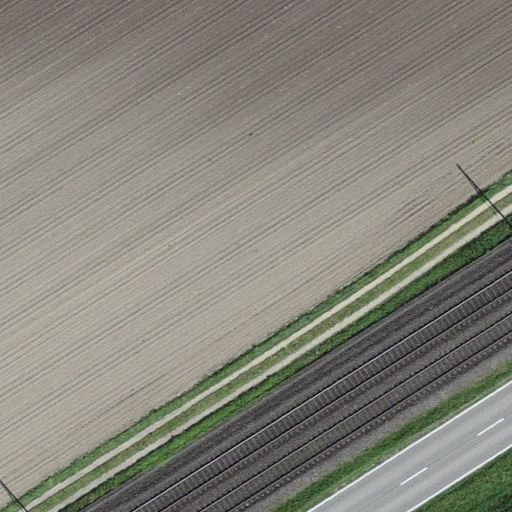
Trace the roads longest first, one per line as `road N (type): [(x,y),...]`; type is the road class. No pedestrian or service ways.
road 1 (track): [(511,198),(28,511)]
road 2 (tertiary): [(511,414),(359,511)]
